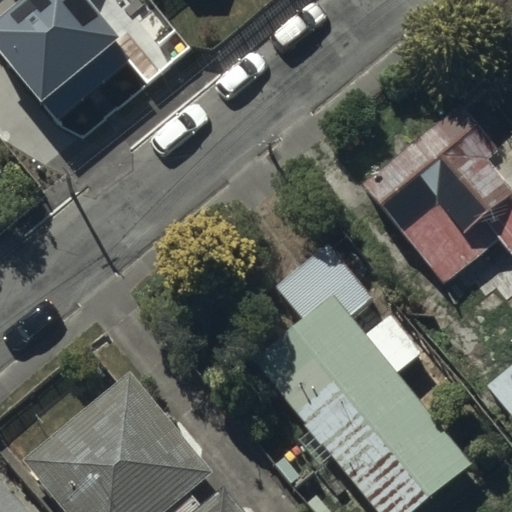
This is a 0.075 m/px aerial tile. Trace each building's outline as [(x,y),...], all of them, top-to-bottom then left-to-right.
[(108,0),(0,0),(0,59),(15,78),(108,0)] [(458,100),(360,177),(441,280),(496,237),(510,255),(511,253),(511,128),(493,144),(458,100)] [(299,316),(250,355),(301,418),(288,429),(315,463),(330,451),(378,511),(407,511),(470,462),(396,369),(420,350),(389,311),(365,330),(351,313),(371,296),(326,239),(272,282),(299,316)] [(209,468),(127,367),(19,455),(64,511),(243,511),(222,485),(201,502),(187,485),(209,468)] [(27,511),(0,478),(0,511),(27,511)]
